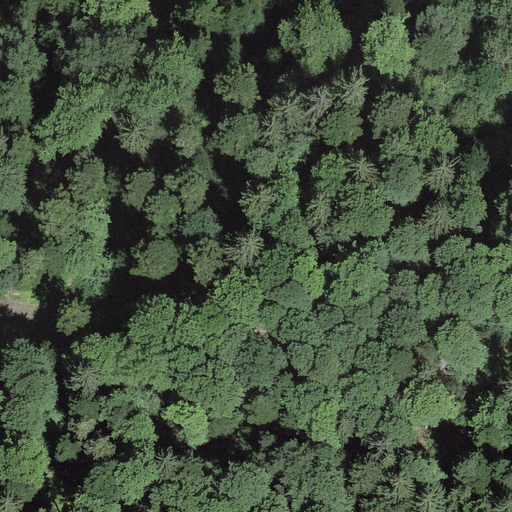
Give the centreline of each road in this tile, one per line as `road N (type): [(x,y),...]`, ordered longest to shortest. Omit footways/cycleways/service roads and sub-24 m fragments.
road 1 (track): [(511,277),(279,322),(53,309),(22,326),(3,372),(18,434),(52,482),(133,511)]
road 2 (track): [(511,376),(460,419),(432,470),(436,511)]
